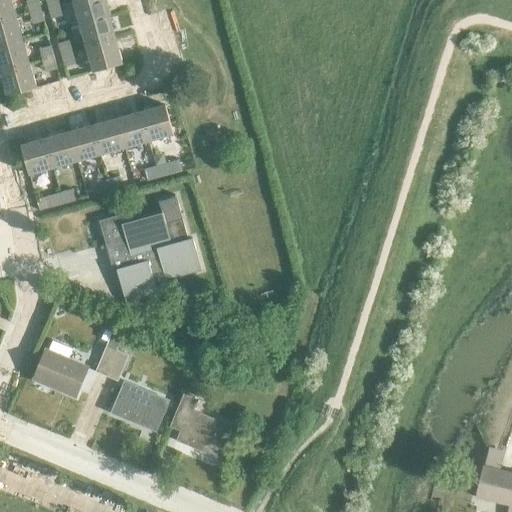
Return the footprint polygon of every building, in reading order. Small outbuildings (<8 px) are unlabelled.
[(9,0),(0,0),(0,20),(14,17),(9,0)] [(24,0),(28,12),(38,9),(35,0),(24,0)] [(103,0),(74,0),(72,1),(78,25),(108,16),(103,0)] [(61,15),(58,4),(47,6),(51,18),(61,15)] [(42,21),(38,9),(28,12),(31,24),(42,21)] [(108,16),(78,25),(85,49),(115,40),(108,16)] [(0,46),(21,41),(14,17),(0,20),(0,46)] [(60,55),(71,52),(68,40),(57,43),(60,55)] [(115,40),(85,49),(92,73),(121,65),(115,40)] [(0,72),(28,65),(21,41),(0,46),(0,72)] [(41,60),(52,57),(48,45),(38,48),(41,60)] [(71,52),(60,55),(64,67),(74,64),(71,52)] [(55,69),(52,57),(41,60),(44,72),(55,69)] [(28,65),(0,72),(0,78),(5,98),(35,89),(28,65)] [(164,106),(140,112),(148,142),(172,136),(164,106)] [(140,112),(117,119),(124,149),(148,142),(140,112)] [(117,119),(92,126),(100,156),(124,149),(117,119)] [(92,126),(67,133),(76,163),(100,156),(92,126)] [(67,133),(44,139),(52,169),(76,163),(67,133)] [(52,169),(44,139),(19,146),(28,176),(52,169)] [(179,160),(155,167),(158,177),(182,171),(179,160)] [(158,177),(155,167),(144,170),(146,181),(158,177)] [(119,177),(107,180),(110,191),(122,187),(119,177)] [(110,191),(107,180),(95,184),(98,194),(110,191)] [(71,191),(59,194),(62,204),(74,201),(71,191)] [(62,204),(59,194),(35,201),(38,211),(62,204)] [(186,241),(175,197),(158,202),(161,213),(122,224),(119,215),(98,221),(104,243),(115,240),(123,268),(116,270),(126,302),(156,293),(154,284),(201,271),(191,239),(186,241)] [(53,342),(48,351),(46,350),(34,378),(75,396),(88,368),(68,360),(72,350),(53,342)] [(106,377),(117,351),(106,346),(95,372),(106,377)] [(117,351),(106,377),(117,381),(128,356),(117,351)] [(125,384),(112,416),(152,433),(166,401),(125,384)] [(220,457),(232,429),(191,412),(195,401),(185,396),(172,426),(192,434),(187,444),(220,457)] [(511,505),(511,471),(483,465),(476,497),(511,505)]
